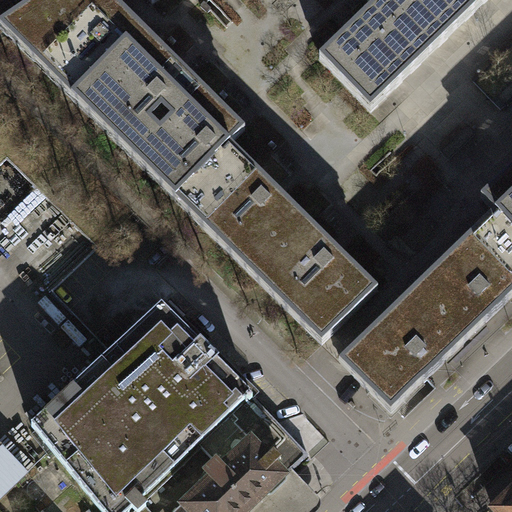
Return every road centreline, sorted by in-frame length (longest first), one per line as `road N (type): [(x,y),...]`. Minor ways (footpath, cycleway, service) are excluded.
road 1 (unclassified): [(178,270),(399,494)]
road 2 (primary): [(399,494),(511,387)]
